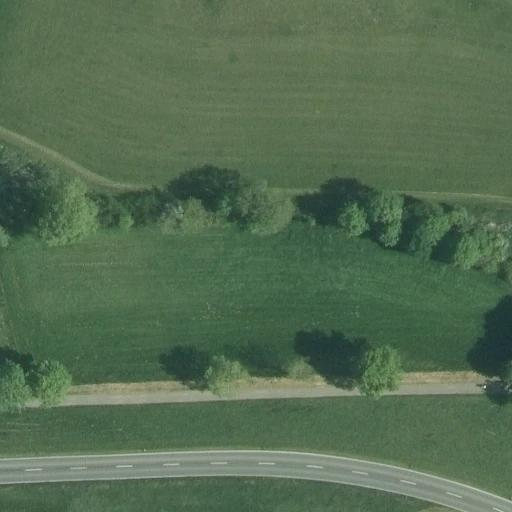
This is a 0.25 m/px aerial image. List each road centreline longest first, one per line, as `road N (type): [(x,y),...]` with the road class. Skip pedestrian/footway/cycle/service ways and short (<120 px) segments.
road 1 (track): [(511,205),(146,196),(14,185),(0,177)]
road 2 (tertiary): [(489,511),(388,481),(246,465),(0,474)]
